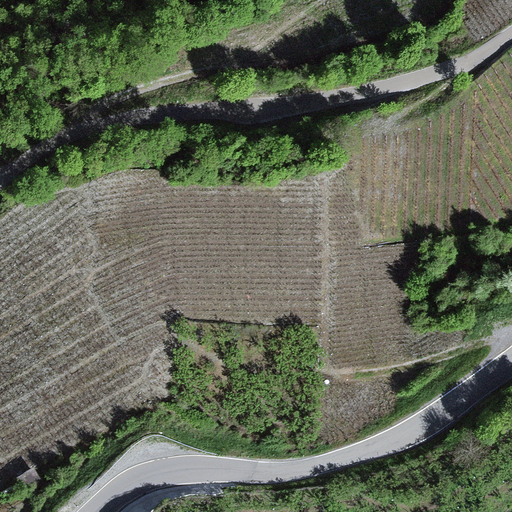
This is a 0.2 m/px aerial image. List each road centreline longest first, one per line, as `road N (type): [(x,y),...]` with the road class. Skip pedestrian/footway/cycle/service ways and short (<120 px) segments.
road 1 (track): [(0,179),(47,143),(138,119),(382,89),(484,55),(511,34)]
road 2 (unclassified): [(94,511),(157,474),(267,473),(372,449),(424,425),(511,360)]
road 3 (track): [(70,137),(131,91),(428,22),(450,0)]
